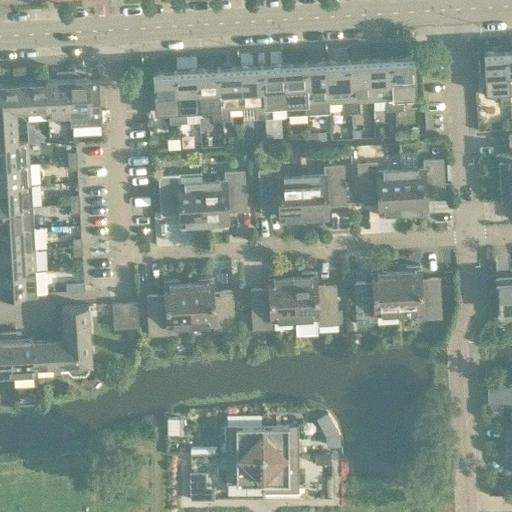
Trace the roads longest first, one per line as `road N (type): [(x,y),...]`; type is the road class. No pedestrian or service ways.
road 1 (residential): [(123,256),(471,239)]
road 2 (residential): [(111,29),(454,12)]
road 3 (residential): [(465,504),(456,344),(476,310),(471,239)]
road 4 (residential): [(471,239),(454,12)]
road 5 (residential): [(123,256),(111,29)]
